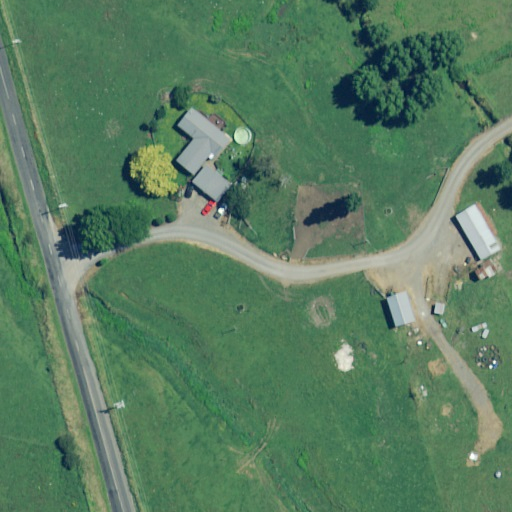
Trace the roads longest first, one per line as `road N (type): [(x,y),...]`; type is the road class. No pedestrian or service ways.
road 1 (track): [(511,126),(460,159),(411,251),(340,275),(281,272),(210,234),(170,230),(53,268)]
road 2 (unclassified): [(0,76),(121,511)]
